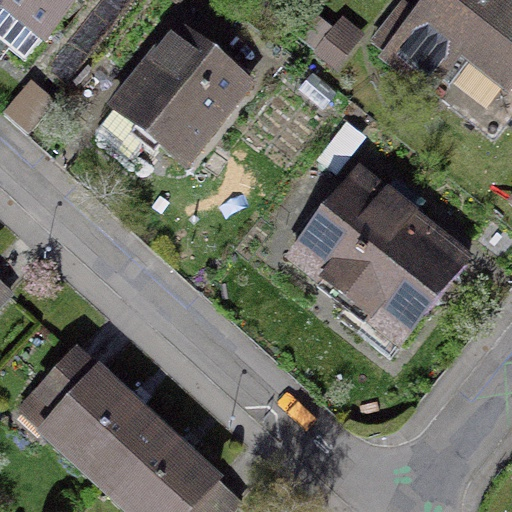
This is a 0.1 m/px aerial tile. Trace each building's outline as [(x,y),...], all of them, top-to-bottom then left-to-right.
[(94,0),(0,0),(0,10),(53,52),(94,0)] [(511,2),(509,0),(423,0),(415,12),(402,1),(368,44),(433,94),(464,54),(509,89),(511,84),(511,2)] [(246,85),(176,30),(112,110),(143,134),(182,165),(246,85)] [(387,198),(361,178),(289,270),(364,331),(359,337),(397,365),(477,266),(418,221),(423,215),(427,208),(397,186),(387,198)] [(0,287),(0,305),(9,296),(0,287)] [(103,488),(156,430),(131,407),(75,356),(39,395),(62,415),(44,434),(103,488)] [(182,454),(156,430),(103,488),(129,511),(231,511),(238,505),(182,454)]
